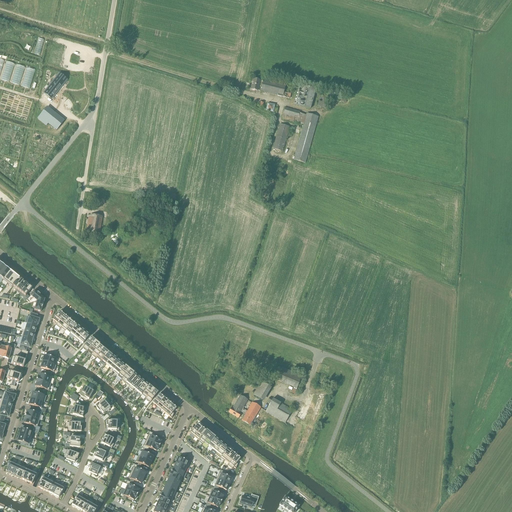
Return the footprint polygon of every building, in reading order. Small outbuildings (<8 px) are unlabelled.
[(45,39),(38,38),(34,54),(41,56),(45,39)] [(36,70),(0,59),(0,79),(30,90),(36,70)] [(59,73),(44,93),(51,99),(58,91),(59,89),(61,88),(67,80),(59,73)] [(253,79),(251,89),(257,91),(260,91),(262,82),(260,81),(253,79)] [(260,91),(260,92),(277,96),(283,97),(289,99),(291,91),(296,93),(294,105),(310,110),(316,90),(293,83),(293,84),(286,83),(285,85),(263,80),(263,82),(262,82),(260,91)] [(328,94),(320,92),(317,106),(325,108),(328,94)] [(40,117),(38,119),(46,126),(48,123),(56,130),(63,122),(46,108),(39,116),(40,117)] [(299,117),(300,113),(300,112),(285,108),(283,114),(297,118),(298,116),(299,117)] [(306,115),(300,113),(299,117),(298,116),(297,118),(296,122),(297,122),(303,124),(306,115)] [(318,117),(306,114),(293,160),(305,163),(318,117)] [(289,127),(280,124),(273,149),(283,152),(289,127)] [(57,186),(55,203),(63,204),(64,198),(68,198),(68,195),(67,195),(68,189),(65,189),(65,188),(58,187),(58,186),(57,186)] [(102,217),(91,215),(89,225),(88,225),(87,230),(88,230),(88,232),(99,234),(102,217)] [(5,267),(0,274),(0,277),(3,280),(10,271),(5,267)] [(10,271),(3,280),(8,283),(15,275),(14,274),(14,275),(10,271)] [(15,275),(8,283),(12,287),(13,286),(19,278),(15,275)] [(19,278),(13,286),(17,290),(23,282),(19,279),(19,278)] [(23,282),(17,290),(21,293),(27,285),(23,282)] [(27,285),(21,293),(25,297),(32,289),(27,285)] [(34,291),(30,296),(37,302),(45,299),(40,295),(37,293),(34,291)] [(37,302),(34,310),(41,312),(42,308),(43,305),(45,299),(37,302)] [(54,315),(52,320),(57,324),(64,316),(62,314),(61,313),(60,312),(56,316),(54,315)] [(27,324),(36,327),(37,324),(39,320),(36,319),(37,315),(31,313),(27,324)] [(57,324),(56,325),(60,329),(61,328),(68,319),(66,317),(65,317),(64,316),(57,324)] [(68,319),(61,328),(65,332),(66,331),(72,323),(70,321),(70,320),(69,320),(68,319)] [(24,330),(24,331),(34,334),(36,327),(27,324),(26,323),(24,330)] [(72,323),(66,331),(70,334),(77,326),(74,324),(74,323),(74,324),(72,323)] [(77,326),(70,334),(74,337),(81,329),(77,326)] [(74,337),(73,338),(78,342),(79,341),(78,341),(85,333),(81,329),(74,337)] [(24,330),(21,338),(23,338),(32,341),(34,334),(24,331),(24,330)] [(85,333),(78,341),(79,341),(83,344),(89,337),(85,333)] [(23,338),(20,348),(26,350),(27,347),(30,348),(31,343),(32,341),(23,338)] [(91,338),(82,348),(87,352),(95,342),(91,338)] [(95,342),(87,352),(91,355),(99,346),(100,345),(95,342)] [(99,346),(91,355),(96,359),(97,358),(96,358),(104,349),(103,349),(100,346),(99,346)] [(3,357),(3,358),(8,359),(11,349),(6,348),(3,357)] [(104,349),(96,358),(97,358),(101,362),(102,361),(108,353),(107,353),(108,353),(107,352),(104,350),(104,349)] [(108,353),(102,361),(106,364),(112,357),(112,356),(109,353),(108,353)] [(42,360),(42,362),(55,366),(55,365),(57,359),(56,359),(56,357),(53,356),(52,358),(44,355),(44,358),(43,358),(42,360)] [(13,357),(11,364),(23,367),(25,361),(13,357)] [(112,357),(106,364),(110,368),(116,360),(112,357)] [(116,360),(110,368),(114,371),(121,364),(116,360)] [(41,366),(40,368),(48,371),(47,373),(51,374),(51,372),(54,372),(56,366),(55,365),(55,366),(42,362),(41,363),(42,363),(41,366)] [(114,371),(113,372),(117,375),(118,376),(125,367),(121,364),(114,371)] [(117,375),(117,376),(121,380),(130,370),(125,366),(125,367),(118,376),(117,375)] [(130,370),(121,380),(126,384),(134,374),(130,370)] [(8,371),(6,378),(19,382),(21,375),(8,371)] [(282,372),(278,381),(297,388),(300,379),(282,372)] [(38,376),(37,380),(49,384),(50,384),(51,378),(50,377),(51,374),(47,373),(46,376),(39,374),(39,376),(38,376)] [(134,374),(126,384),(129,387),(137,377),(134,374)] [(129,387),(128,388),(132,391),(134,389),(141,380),(137,377),(129,387)] [(36,384),(35,387),(42,389),(42,392),(45,393),(46,390),(49,391),(51,384),(50,384),(49,384),(37,380),(35,384),(36,384)] [(141,380),(134,389),(137,392),(145,383),(141,380)] [(261,382),(253,395),(263,401),(271,388),(261,382)] [(145,383),(137,392),(141,395),(142,395),(148,386),(145,383)] [(148,386),(142,395),(146,398),(153,390),(153,389),(150,386),(149,386),(148,386)] [(81,390),(79,394),(81,395),(80,396),(85,399),(85,398),(89,400),(91,396),(92,397),(94,392),(85,387),(83,391),(81,390)] [(2,399),(12,403),(13,400),(15,396),(12,395),(13,390),(7,389),(6,393),(4,392),(2,399)] [(146,398),(145,399),(150,403),(158,393),(157,393),(154,390),(153,390),(146,398)] [(31,397),(30,398),(43,402),(44,403),(46,396),(44,396),(45,393),(42,392),(41,394),(33,392),(32,394),(31,397)] [(159,395),(152,403),(157,406),(163,398),(162,397),(162,396),(162,397),(159,395)] [(240,395),(232,408),(240,413),(241,412),(245,414),(247,411),(246,411),(242,409),(248,400),(240,395)] [(30,402),(29,405),(37,407),(36,410),(39,411),(40,408),(41,408),(43,402),(30,398),(30,399),(29,402),(30,402)] [(163,398),(157,406),(161,410),(168,402),(166,401),(166,400),(163,398)] [(270,403),(265,412),(285,423),(286,421),(292,410),(270,398),(267,401),(270,403)] [(1,399),(0,402),(0,406),(0,407),(0,406),(10,409),(12,403),(2,399),(1,399)] [(97,407),(96,408),(99,412),(100,411),(103,414),(106,411),(107,412),(110,409),(111,409),(110,408),(112,406),(108,403),(107,404),(102,399),(99,402),(100,404),(97,407)] [(168,402),(161,410),(165,413),(172,405),(170,404),(171,404),(170,403),(170,404),(168,402)] [(245,414),(241,421),(250,426),(261,407),(252,402),(247,411),(245,414)] [(71,410),(70,414),(81,417),(82,417),(84,412),(82,412),(83,408),(79,407),(79,406),(75,405),(73,410),(71,410)] [(172,405),(165,413),(171,419),(174,414),(172,413),(176,409),(175,407),(174,407),(172,405)] [(0,419),(4,420),(5,416),(8,417),(10,412),(9,412),(10,409),(0,406),(0,407),(0,406),(0,419)] [(231,408),(228,413),(238,418),(241,414),(240,413),(232,408),(231,408)] [(26,413),(25,417),(39,421),(41,415),(38,414),(39,411),(36,410),(35,413),(28,410),(27,413),(26,413)] [(24,421),(24,423),(31,425),(30,428),(33,429),(34,426),(37,427),(39,421),(25,417),(24,421)] [(107,421),(106,426),(107,426),(107,430),(112,430),(111,431),(116,432),(116,430),(119,430),(119,426),(117,425),(117,419),(113,418),(112,421),(108,421),(107,421)] [(69,422),(69,427),(71,427),(71,431),(80,432),(81,432),(81,427),(80,427),(80,423),(69,422)] [(190,433),(194,437),(202,428),(199,426),(199,425),(199,426),(197,424),(193,429),(192,427),(190,432),(190,433)] [(19,433),(19,435),(32,439),(34,432),(32,432),(33,429),(30,428),(29,431),(21,429),(21,431),(20,431),(19,433)] [(202,428),(194,437),(199,441),(199,440),(206,431),(203,429),(204,429),(203,429),(202,428)] [(206,431),(199,440),(203,444),(204,443),(211,434),(206,431)] [(148,435),(146,440),(159,446),(161,442),(161,441),(154,437),(155,434),(149,432),(148,435)] [(211,434),(204,443),(208,446),(215,439),(215,438),(211,434)] [(18,439),(17,441),(25,444),(24,446),(28,447),(28,445),(30,445),(33,446),(34,440),(32,439),(19,435),(18,436),(19,436),(18,439)] [(103,440),(101,443),(112,449),(114,444),(112,443),(113,439),(105,435),(104,435),(102,439),(103,440)] [(68,437),(68,442),(70,442),(69,446),(79,447),(80,448),(80,442),(79,442),(80,438),(68,437)] [(215,439),(208,446),(213,450),(219,442),(215,439)] [(143,445),(142,448),(144,449),(148,451),(149,448),(156,451),(157,450),(159,446),(146,440),(144,445),(143,445)] [(219,442),(213,450),(217,453),(223,445),(219,442)] [(217,453),(215,455),(220,459),(220,458),(227,449),(223,445),(217,453)] [(95,454),(94,457),(104,462),(106,458),(104,457),(106,453),(97,449),(96,449),(94,453),(95,454)] [(139,457),(151,462),(152,461),(153,458),(152,458),(153,457),(146,454),(148,451),(144,449),(143,452),(142,451),(139,457)] [(227,449),(220,458),(224,461),(225,461),(225,460),(231,452),(230,451),(230,450),(229,451),(227,449)] [(67,450),(65,454),(67,455),(66,459),(74,462),(76,459),(77,459),(79,454),(78,454),(67,450)] [(231,452),(225,460),(225,461),(229,464),(236,456),(234,455),(234,454),(231,452)] [(138,456),(135,462),(138,463),(137,466),(140,467),(141,464),(148,468),(149,466),(151,463),(151,462),(139,457),(138,456)] [(229,464),(227,465),(232,469),(233,467),(235,469),(237,465),(236,464),(240,459),(238,458),(239,458),(238,457),(236,456),(229,464)] [(178,458),(176,463),(186,467),(188,462),(178,458)] [(8,467),(5,472),(6,472),(6,473),(9,474),(11,475),(15,465),(8,462),(6,466),(8,467)] [(90,468),(88,472),(97,476),(100,467),(92,464),(91,463),(89,468),(90,468)] [(176,463),(174,468),(184,472),(186,467),(176,463)] [(11,475),(14,477),(14,476),(16,477),(20,467),(15,465),(11,475)] [(133,467),(131,473),(144,479),(144,478),(144,477),(145,475),(146,473),(139,470),(140,467),(137,466),(134,465),(133,467)] [(16,477),(16,478),(19,479),(19,478),(21,479),(26,469),(25,469),(20,467),(16,477)] [(21,479),(22,480),(26,482),(31,471),(26,468),(25,469),(26,469),(21,479)] [(172,469),(171,472),(182,477),(184,472),(174,468),(173,469),(172,469)] [(219,473),(216,479),(217,480),(217,479),(229,485),(230,484),(231,481),(232,479),(224,475),(225,473),(220,470),(219,473)] [(31,471),(26,482),(32,484),(37,473),(31,471)] [(170,476),(169,478),(179,482),(182,477),(171,472),(170,476)] [(131,473),(128,478),(131,479),(130,482),(133,483),(134,481),(141,484),(142,482),(143,480),(144,479),(131,473)] [(43,477),(38,487),(43,490),(48,480),(48,481),(49,479),(43,477)] [(169,478),(167,482),(177,487),(179,482),(169,478)] [(215,486),(213,488),(218,490),(219,487),(226,491),(227,489),(228,489),(229,486),(229,485),(217,479),(217,480),(215,485),(215,486)] [(48,480),(43,490),(47,492),(48,493),(53,483),(48,481),(48,480)] [(53,483),(48,493),(50,494),(53,495),(59,483),(54,481),(53,483)] [(127,485),(125,490),(137,495),(139,491),(138,491),(139,490),(131,486),(133,483),(130,482),(127,481),(126,484),(127,485)] [(167,482),(165,487),(175,492),(177,487),(167,482)] [(59,483),(53,495),(55,496),(55,497),(58,498),(58,497),(59,498),(61,493),(62,491),(65,486),(59,483)] [(165,487),(163,492),(173,497),(175,492),(165,487)] [(211,491),(209,497),(210,497),(221,502),(223,498),(222,498),(223,496),(216,493),(218,490),(213,488),(212,491),(211,491)] [(123,496),(122,498),(125,500),(127,497),(134,500),(135,499),(137,495),(125,490),(122,495),(123,496)] [(161,494),(160,497),(170,502),(173,497),(163,492),(162,494),(161,494)] [(75,500),(72,505),(72,506),(75,507),(77,508),(82,499),(84,497),(78,494),(75,499),(74,500),(75,500)] [(242,496),(239,503),(251,508),(254,501),(257,502),(258,497),(252,495),(250,499),(242,496)] [(159,500),(158,502),(168,507),(170,502),(160,497),(158,500),(159,500)] [(207,503),(205,506),(210,508),(211,505),(218,508),(219,506),(221,502),(210,497),(207,503)] [(285,497),(279,505),(289,511),(294,511),(298,506),(285,497)] [(82,499),(77,508),(77,509),(79,510),(80,510),(82,511),(87,502),(82,499)] [(82,511),(83,511),(87,511),(92,505),(92,504),(87,502),(82,511)] [(158,502),(156,507),(166,511),(168,507),(158,502)] [(92,505),(87,511),(94,511),(98,507),(92,503),(92,504),(92,505)]
